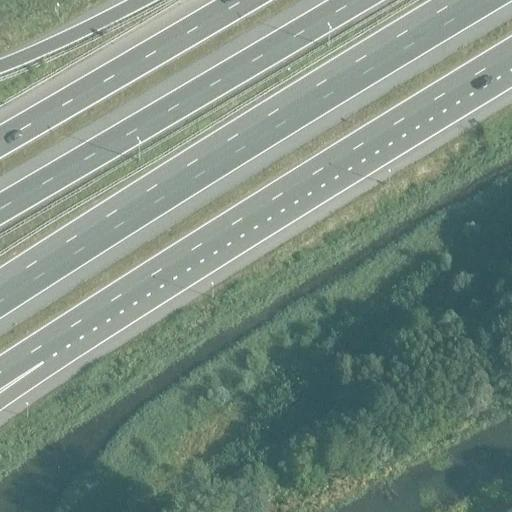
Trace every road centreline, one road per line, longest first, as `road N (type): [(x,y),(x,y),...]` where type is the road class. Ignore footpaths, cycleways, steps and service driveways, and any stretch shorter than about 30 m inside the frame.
road 1 (motorway): [(0,295),(475,0)]
road 2 (motorway): [(36,350),(511,57)]
road 3 (motorway): [(356,0),(0,208)]
road 4 (motorway): [(235,0),(0,138)]
road 5 (motorway): [(148,0),(0,69)]
